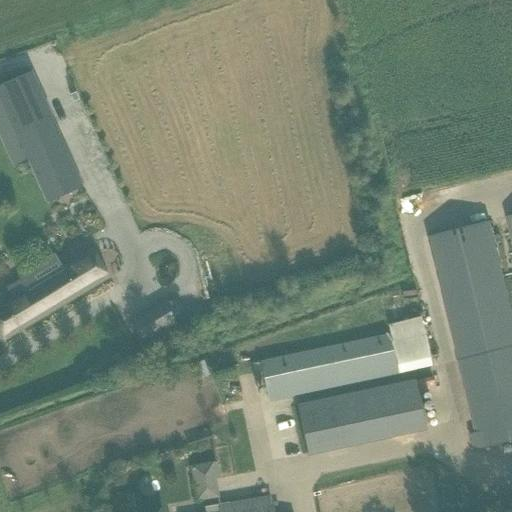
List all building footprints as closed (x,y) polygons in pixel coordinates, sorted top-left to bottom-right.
[(50,114),(51,113),(32,70),(0,84),(0,137),(0,138),(14,132),(46,203),(82,187),(50,114)] [(511,313),(489,221),(428,236),(477,432),(470,434),(474,451),(485,449),(485,451),(489,450),(489,448),(511,441),(511,214),(505,216),(511,244),(511,313)] [(0,331),(5,339),(108,277),(91,250),(65,265),(59,254),(17,279),(18,281),(5,288),(11,298),(0,304),(0,331)] [(390,333),(259,361),(268,400),(398,372),(430,365),(420,319),(388,326),(390,333)] [(296,403),(306,453),(425,428),(414,378),(296,403)] [(213,477),(211,462),(191,466),(194,481),(213,477)] [(217,511),(209,511),(273,511),(270,493),(216,503),(217,511)]
